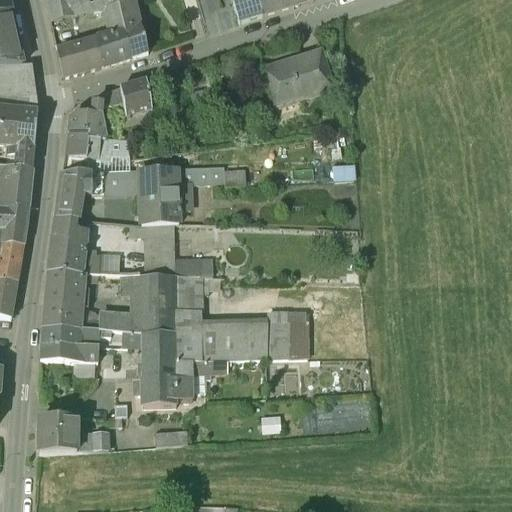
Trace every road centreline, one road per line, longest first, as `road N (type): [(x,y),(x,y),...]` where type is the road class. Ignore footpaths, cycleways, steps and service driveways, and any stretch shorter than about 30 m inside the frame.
road 1 (residential): [(55,101),(24,317),(21,511)]
road 2 (residential): [(55,101),(380,0)]
